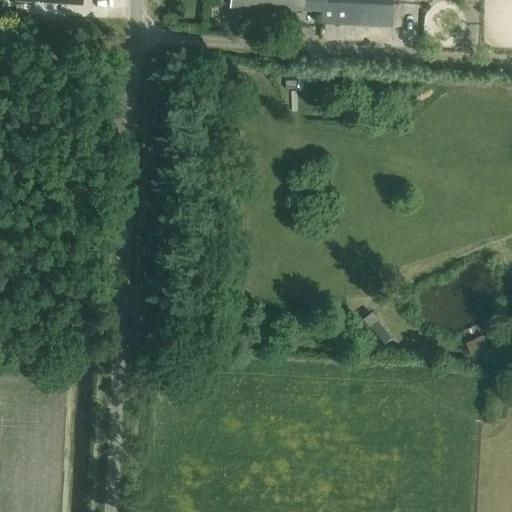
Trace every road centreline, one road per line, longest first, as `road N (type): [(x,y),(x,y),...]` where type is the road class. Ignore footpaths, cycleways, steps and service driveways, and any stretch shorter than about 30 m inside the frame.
road 1 (unclassified): [(109,511),(134,0)]
road 2 (track): [(131,51),(0,42)]
